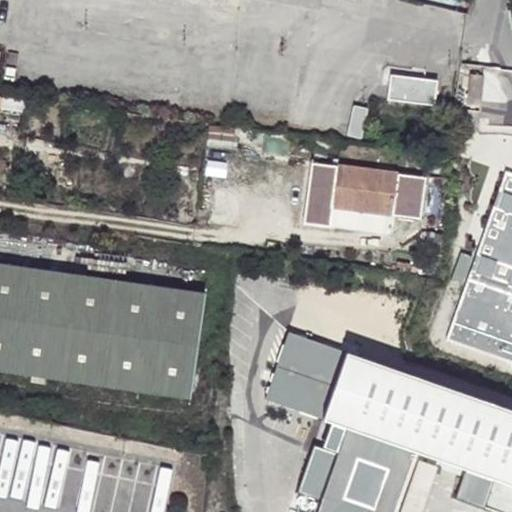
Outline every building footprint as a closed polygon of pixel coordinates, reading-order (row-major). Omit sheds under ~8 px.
[(437,76),(391,71),(388,95),(434,101),(437,76)] [(485,74),(471,72),(467,102),(481,104),(485,74)] [(31,104),(0,99),(0,111),(30,115),(31,104)] [(481,108),(468,106),(465,126),(478,127),(481,108)] [(398,178),(336,169),(329,208),(358,213),(391,218),(389,232),(409,234),(415,192),(398,191),(398,178)] [(511,175),(501,172),(451,337),(511,356),(511,175)] [(391,218),(358,213),(356,227),(389,232),(391,218)] [(205,290),(0,259),(0,368),(190,397),(205,290)] [(265,403),(324,423),(347,354),(290,334),(265,403)] [(511,411),(347,354),(324,423),(345,432),(338,451),(320,504),(317,511),(390,511),(411,454),(511,489),(511,411)] [(320,504),(338,451),(295,436),(277,489),(320,504)] [(172,505),(177,468),(149,465),(146,487),(163,489),(161,504),(172,505)]
